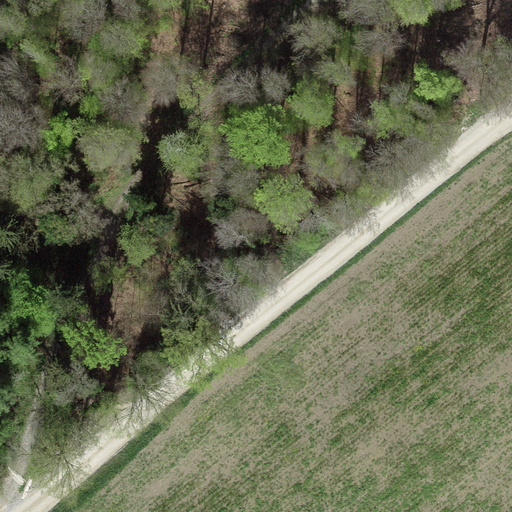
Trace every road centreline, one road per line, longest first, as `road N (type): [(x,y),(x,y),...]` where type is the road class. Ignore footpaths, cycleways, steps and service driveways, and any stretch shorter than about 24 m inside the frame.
road 1 (track): [(14,511),(511,96)]
road 2 (track): [(0,274),(98,205),(325,0)]
road 3 (track): [(140,169),(27,434),(9,511)]
